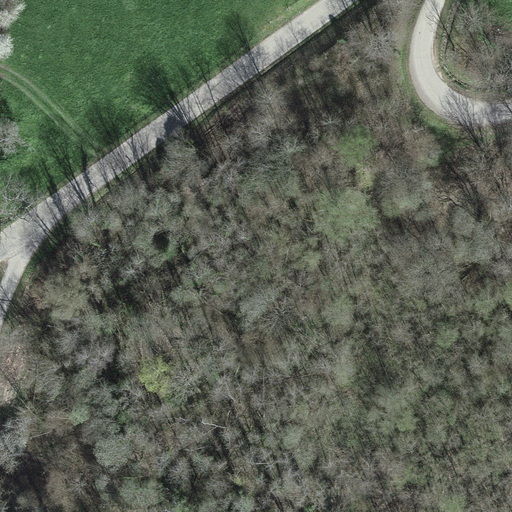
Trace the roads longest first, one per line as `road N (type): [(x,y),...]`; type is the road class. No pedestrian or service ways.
road 1 (unclassified): [(328,0),(0,244)]
road 2 (unclassified): [(430,0),(416,49),(424,82),(452,106),(511,106)]
